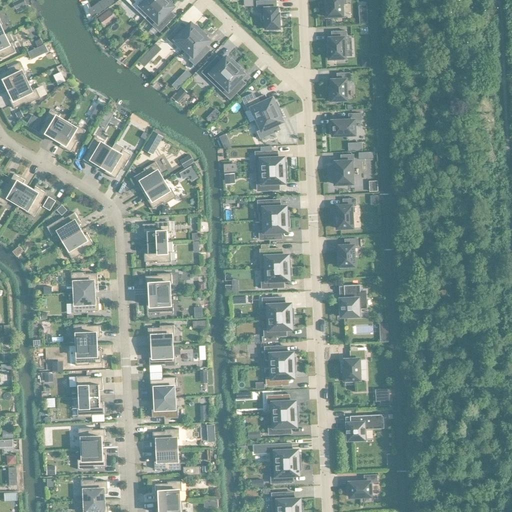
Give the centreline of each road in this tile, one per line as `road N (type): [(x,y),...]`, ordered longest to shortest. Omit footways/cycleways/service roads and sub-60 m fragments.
road 1 (residential): [(0,133),(105,206),(117,223),(134,511)]
road 2 (residential): [(326,511),(308,105)]
road 3 (residential): [(308,105),(201,0)]
